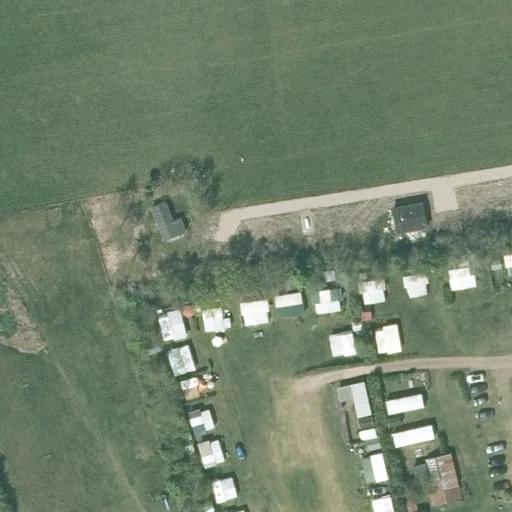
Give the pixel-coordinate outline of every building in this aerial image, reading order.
[(165,203),(153,208),(166,240),(186,232),(181,218),(173,222),(165,203)] [(422,203),(393,209),(398,234),(427,229),(422,203)] [(399,416),(387,419),(389,427),(401,424),(399,416)] [(452,453),(425,459),(426,464),(429,478),(430,481),(426,482),(430,506),(462,500),(460,485),(452,453)] [(426,464),(412,466),(415,480),(429,478),(426,464)]
